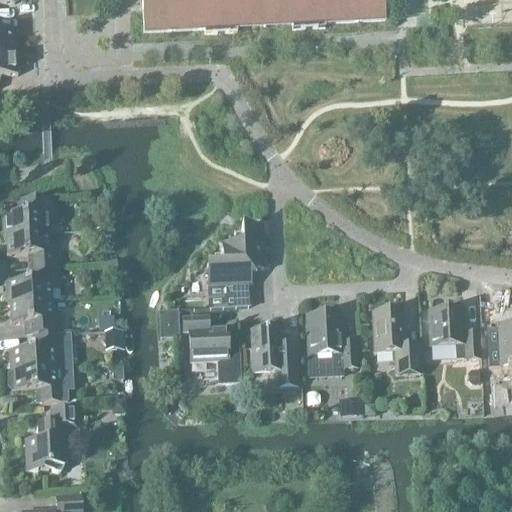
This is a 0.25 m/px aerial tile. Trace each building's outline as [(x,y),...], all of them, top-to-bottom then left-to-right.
[(141,0),(144,34),(204,31),(204,36),(237,34),(237,25),(264,23),(264,28),(265,28),(265,23),(292,22),(292,31),(325,30),(325,25),(385,22),(384,0),(141,0)] [(0,55),(16,55),(15,32),(0,32),(0,55)] [(16,55),(0,55),(0,78),(17,77),(16,55)] [(56,201),(16,203),(17,217),(2,218),(2,221),(5,221),(6,238),(3,238),(52,236),(52,235),(48,235),(47,224),(57,223),(56,201)] [(223,267),(207,268),(208,288),(250,286),(249,272),(263,271),(261,230),(241,231),(242,247),(222,248),(223,267)] [(33,258),(33,271),(59,269),(58,248),(49,248),(48,237),(52,236),(3,238),(3,239),(6,239),(7,259),(33,258)] [(7,306),(56,304),(56,303),(52,303),(51,292),(60,291),(59,269),(33,271),(34,284),(6,285),(6,288),(9,288),(10,305),(7,306)] [(56,304),(7,306),(7,307),(10,307),(11,327),(22,326),(23,339),(37,339),(63,337),(62,315),(52,316),(52,304),(56,304)] [(309,373),(342,372),(356,371),(355,346),(341,347),(340,318),(337,318),(337,316),(332,312),(323,312),(319,317),(319,319),(306,319),(309,373)] [(428,315),(430,349),(455,348),(456,363),(479,362),(478,337),(464,337),(463,313),(428,315)] [(372,316),(375,356),(394,355),(396,378),(420,377),(419,350),(404,350),(402,315),(372,316)] [(239,348),(227,348),(226,333),(208,334),(208,320),(183,321),(183,335),(189,335),(190,366),(218,365),(219,387),(241,385),(239,348)] [(511,369),(511,327),(497,328),(499,370),(511,369)] [(295,347),(282,348),(281,332),(251,334),(253,376),(274,375),(275,391),(297,390),(295,347)] [(107,354),(122,353),(121,335),(106,336),(107,354)] [(10,373),(10,374),(59,371),(55,371),(55,360),(64,359),(63,337),(37,339),(38,352),(9,353),(9,356),(12,356),(13,373),(10,373)] [(66,405),(66,392),(72,392),(71,371),(59,371),(10,374),(10,376),(7,378),(8,390),(11,392),(11,395),(40,393),(41,407),(66,405)] [(362,403),(339,404),(340,420),(362,419),(362,403)] [(67,455),(66,435),(78,434),(77,413),(52,415),(52,426),(41,427),(39,427),(37,428),(37,429),(36,430),(36,431),(36,432),(37,443),(25,444),(26,474),(48,473),(48,469),(51,469),(51,472),(53,474),(55,475),(57,475),(60,475),(62,473),(63,471),(63,469),(63,455),(67,455)] [(80,511),(80,499),(56,501),(56,511),(80,511)]
